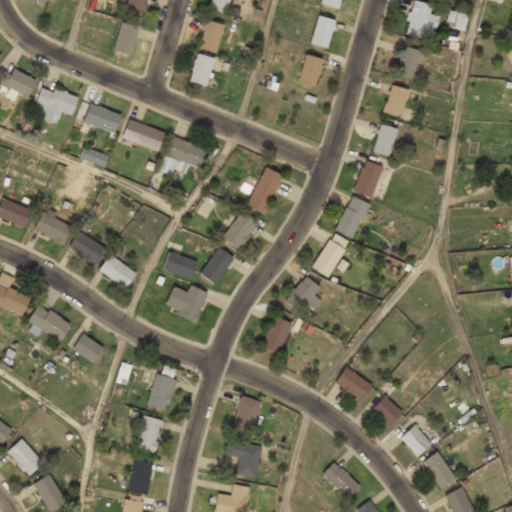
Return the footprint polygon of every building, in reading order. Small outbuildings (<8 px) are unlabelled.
[(143,15),(144,0),(126,0),(125,12),(143,15)] [(228,0),(210,0),(208,9),(225,14),(228,0)] [(339,0),(320,0),(320,4),(338,8),(339,0)] [(430,4),(414,0),(410,0),(403,33),(432,40),(438,16),(428,14),(430,4)] [(445,21),(453,22),(452,29),(463,31),(466,14),(447,10),(445,21)] [(334,20),(316,15),(309,43),(327,48),(334,20)] [(214,54),(223,25),(206,20),(198,49),(214,54)] [(138,27),(120,22),(112,51),(130,55),(138,27)] [(412,78),(420,51),(402,46),(394,73),(412,78)] [(188,82),(206,87),(213,58),(194,54),(188,82)] [(323,60),(305,54),(295,82),(313,88),(323,60)] [(0,85),(28,96),(34,78),(12,70),(10,73),(0,69),(0,85)] [(56,122),(59,112),(70,116),(76,98),(41,85),(31,112),(56,122)] [(407,89),(388,85),(383,113),(401,117),(407,89)] [(120,115),(87,104),(81,123),(113,134),(120,115)] [(155,152),(163,133),(127,119),(120,138),(155,152)] [(396,129),(379,124),(370,151),(388,157),(396,129)] [(163,157),(199,168),(205,148),(169,137),(163,157)] [(106,156),(82,149),(79,159),(103,166),(106,156)] [(351,191),(369,198),(381,167),(363,160),(351,191)] [(281,174),(262,166),(246,205),(264,213),(281,174)] [(334,230),(352,238),(367,203),(348,195),(334,230)] [(0,202),(0,217),(23,229),(31,212),(2,198),(0,202)] [(237,249),(256,222),(238,210),(220,238),(237,249)] [(32,230),(61,245),(70,227),(41,212),(32,230)] [(93,266),(104,249),(77,230),(66,247),(93,266)] [(309,266),(326,277),(348,244),(332,233),(309,266)] [(214,284),(233,257),(217,246),(198,273),(214,284)] [(162,267),(188,278),(195,262),(168,251),(162,267)] [(98,270),(124,289),(135,273),(109,254),(98,270)] [(316,307),(315,278),(289,279),(290,308),(316,307)] [(0,306),(21,316),(29,298),(0,284),(0,306)] [(162,308),(194,322),(207,292),(188,284),(184,292),(172,287),(162,308)] [(64,334),(66,315),(31,310),(28,329),(64,334)] [(291,324),(273,316),(259,345),(276,354),(291,324)] [(103,348),(81,333),(70,350),(91,364),(103,348)] [(117,381),(124,382),(128,366),(121,364),(117,381)] [(497,374),(495,364),(484,366),(486,376),(497,374)] [(332,384),(360,402),(371,386),(343,368),(332,384)] [(145,405),(165,411),(174,379),(154,373),(145,405)] [(251,431),(259,401),(239,396),(231,426),(251,431)] [(401,413),(383,396),(370,410),(388,427),(401,413)] [(162,420),(142,415),(133,448),(153,453),(162,420)] [(0,444),(10,430),(0,422),(0,444)] [(416,457),(430,445),(413,425),(398,437),(416,457)] [(5,452),(26,477),(42,463),(20,439),(5,452)] [(227,440),(224,455),(237,457),(234,473),(255,477),(261,447),(227,440)] [(439,490),(454,479),(435,453),(420,463),(439,490)] [(127,492),(146,495),(152,462),(133,459),(127,492)] [(320,474),(345,500),(358,487),(332,461),(320,474)] [(32,484),(48,511),(50,511),(65,502),(48,474),(32,484)] [(243,511),(249,488),(230,484),(228,495),(216,493),(212,511),(243,511)] [(443,496),(451,511),(472,511),(460,488),(443,496)] [(140,511),(142,502),(123,499),(120,511),(140,511)] [(352,511),(376,511),(369,500),(352,511)]
